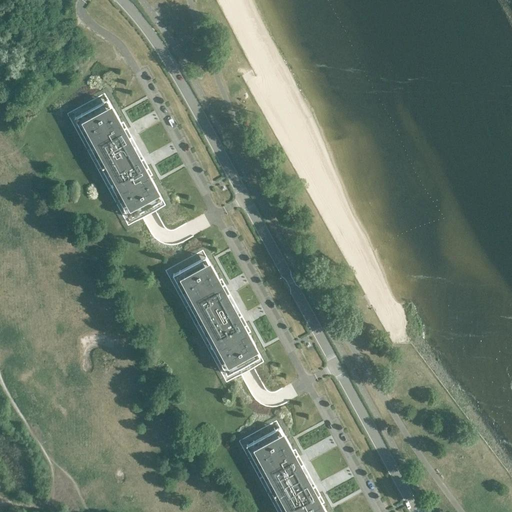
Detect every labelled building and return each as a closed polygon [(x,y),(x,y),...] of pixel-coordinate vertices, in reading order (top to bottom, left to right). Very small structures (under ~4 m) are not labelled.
[(84,120),(132,207),(159,193),(146,169),(148,168),(147,166),(145,167),(142,162),(144,160),(143,159),(141,160),(129,138),(131,137),(130,135),(128,136),(125,131),(127,129),(126,127),(124,129),(111,105),(84,120)] [(132,128),(137,138),(158,128),(152,117),(132,128)] [(169,150),(164,152),(169,160),(173,158),(169,150)] [(183,277),(230,364),(257,350),(244,326),(247,325),(246,323),(243,324),(240,319),(243,317),(242,315),(239,317),(227,295),(230,294),(229,292),(226,293),(223,288),(226,286),(225,284),(222,286),(209,262),(183,277)] [(242,281),(231,285),(235,295),(246,291),(242,281)] [(260,312),(249,315),(252,326),(262,323),(260,312)] [(275,396),(277,406),(294,402),(292,392),(275,396)] [(283,433),(256,447),(291,511),(325,511),(318,497),(320,495),(319,493),(316,495),(313,489),(316,488),(315,486),(312,487),(301,466),(303,464),(302,462),(299,464),(296,458),(299,457),(298,455),(295,456),(283,433)] [(326,444),(304,456),(309,464),(331,453),(326,444)]
